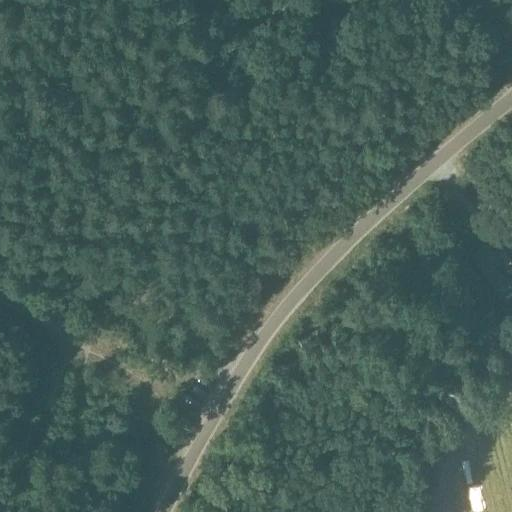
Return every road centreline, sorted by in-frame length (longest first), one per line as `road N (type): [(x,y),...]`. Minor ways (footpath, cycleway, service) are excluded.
road 1 (unknown): [(476,0),(321,89),(121,237),(87,353),(79,403),(86,462),(75,511)]
road 2 (unclassified): [(172,511),(222,412),(298,300),(384,201),(511,96)]
